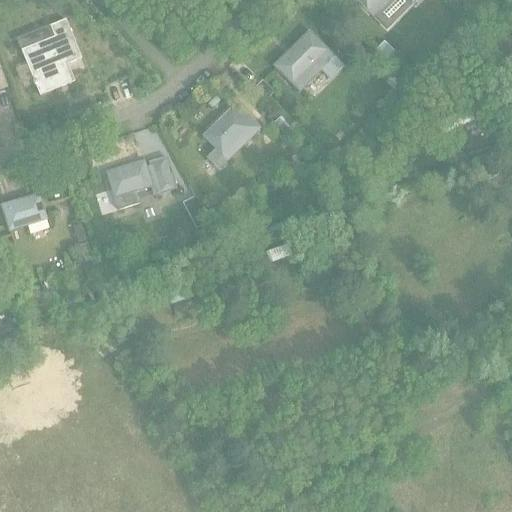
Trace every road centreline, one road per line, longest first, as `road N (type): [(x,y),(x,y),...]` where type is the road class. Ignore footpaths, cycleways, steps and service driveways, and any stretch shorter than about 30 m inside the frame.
road 1 (residential): [(0,156),(176,85),(260,0)]
road 2 (track): [(278,511),(511,380)]
